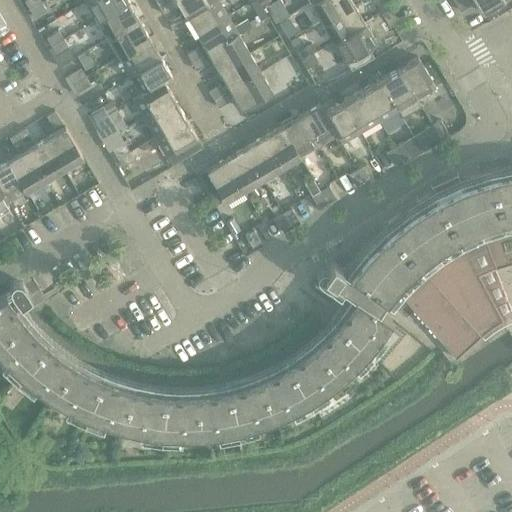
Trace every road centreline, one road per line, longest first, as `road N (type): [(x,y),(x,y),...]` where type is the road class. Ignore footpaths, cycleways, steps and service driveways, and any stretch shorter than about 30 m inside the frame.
road 1 (residential): [(200,311),(496,130),(462,58)]
road 2 (residential): [(200,311),(5,0)]
